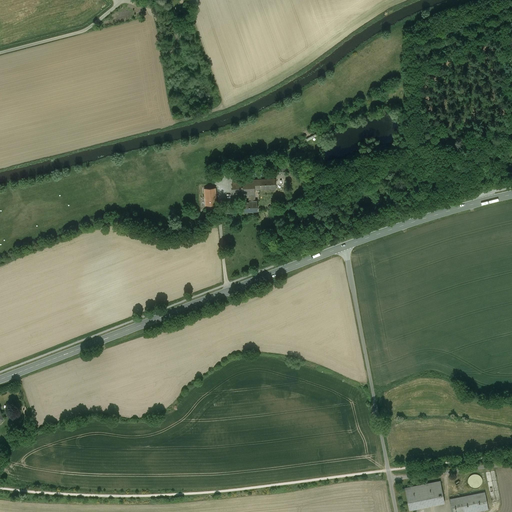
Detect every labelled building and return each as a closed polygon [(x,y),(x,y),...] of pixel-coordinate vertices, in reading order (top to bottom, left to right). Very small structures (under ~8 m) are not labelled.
[(254,181),(232,182),(233,195),(249,194),(254,194),(255,194),(255,189),(276,188),(275,179),(254,180),(254,181)] [(215,188),(204,189),(205,206),(216,205),(215,188)] [(254,194),(249,194),(249,203),(244,203),(244,212),(257,211),(257,201),(255,201),(254,194)] [(475,474),(473,474),(472,475),(471,475),(470,476),(469,477),(469,478),(468,479),(468,480),(468,481),(468,482),(468,483),(468,484),(469,485),(470,486),(470,487),(471,487),(472,488),(473,488),(474,489),(475,489),(476,489),(477,488),(479,488),(480,487),(480,486),(481,485),(482,484),(482,483),(482,482),(482,481),(482,480),(482,479),(481,479),(481,478),(480,477),(480,476),(479,475),(478,475),(477,475),(476,474),(475,474)] [(440,481),(405,488),(409,510),(444,503),(440,481)] [(485,492),(449,499),(451,511),(473,511),(488,509),(485,492)]
